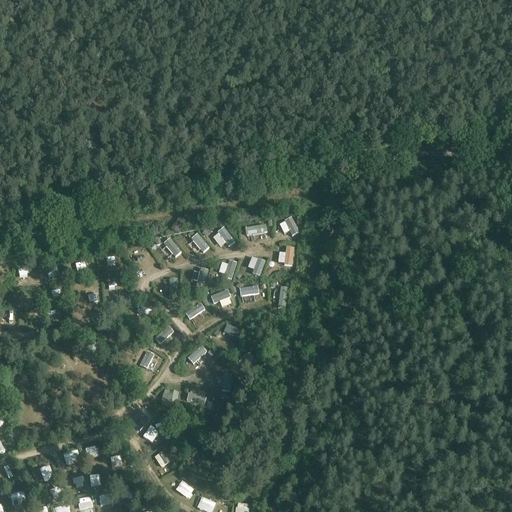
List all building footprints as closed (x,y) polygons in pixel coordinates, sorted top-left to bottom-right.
[(292,219),(285,222),(285,223),(290,232),(292,237),(299,234),(292,219)] [(266,226),(246,230),(247,237),(267,233),(266,226)] [(224,229),(218,234),(229,248),(235,243),(224,229)] [(197,235),(192,240),(203,254),(209,249),(197,235)] [(170,240),(164,245),(175,258),(181,253),(170,240)] [(285,264),(284,266),(292,267),(294,250),(287,249),(286,254),(285,264)] [(139,253),(129,255),(131,265),(141,263),(139,253)] [(112,258),(102,261),(105,270),(114,268),(112,258)] [(254,271),(252,275),(260,277),(265,263),(258,260),(258,261),(254,271)] [(225,276),(224,279),(231,281),(237,264),(229,262),(228,266),(225,276)] [(201,270),(196,287),(204,289),(208,272),(201,270)] [(26,286),(27,277),(17,276),(16,285),(26,286)] [(170,280),(169,297),(177,297),(177,280),(170,280)] [(106,296),(115,296),(115,284),(105,285),(106,296)] [(257,287),(240,290),(241,298),(259,295),(257,287)] [(281,289),(278,309),(285,310),(288,290),(281,289)] [(97,298),(94,290),(85,292),(88,301),(97,298)] [(227,291),(211,298),(214,305),(220,303),(229,299),(230,299),(227,291)] [(200,304),(186,314),(190,320),(205,311),(200,304)] [(227,326),(224,332),(238,339),(241,333),(227,326)] [(168,327),(155,339),(160,345),(173,333),(168,327)] [(201,348),(188,360),(193,365),(206,353),(201,348)] [(147,352),(140,366),(147,370),(154,356),(147,352)] [(249,354),(244,358),(252,370),(257,366),(249,354)] [(224,376),(222,392),(229,393),(231,377),(224,376)] [(189,395),(187,402),(204,406),(206,399),(189,395)] [(139,414),(128,425),(131,428),(133,426),(137,430),(139,428),(135,424),(137,421),(144,428),(149,423),(139,414)] [(150,446),(158,435),(149,428),(141,439),(150,446)] [(65,466),(78,463),(76,450),(62,453),(65,466)] [(160,470),(169,463),(161,453),(153,459),(160,470)] [(120,457),(109,458),(110,468),(121,468),(120,457)] [(38,470),(44,483),(53,478),(47,466),(38,470)] [(188,500),(193,490),(180,482),(175,492),(188,500)] [(54,488),(48,492),(54,502),(61,497),(54,488)] [(21,494),(9,496),(11,508),(23,506),(21,494)] [(90,498),(77,500),(79,511),(91,510),(90,498)] [(199,511),(211,511),(215,505),(200,499),(195,510),(199,511)]
